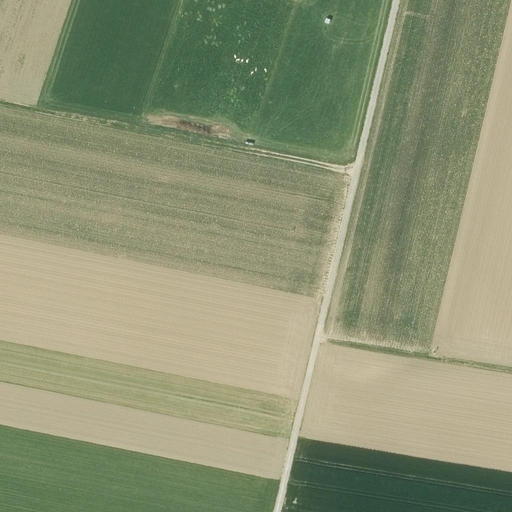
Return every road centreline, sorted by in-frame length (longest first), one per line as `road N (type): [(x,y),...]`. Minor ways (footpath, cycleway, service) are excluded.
road 1 (track): [(395,0),(276,511)]
road 2 (track): [(0,101),(355,174)]
road 3 (track): [(316,339),(511,371)]
